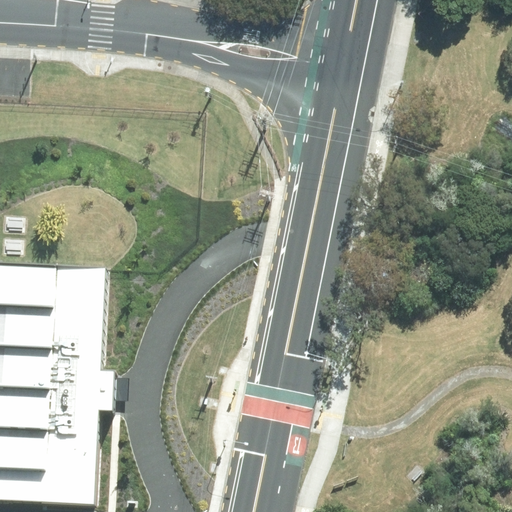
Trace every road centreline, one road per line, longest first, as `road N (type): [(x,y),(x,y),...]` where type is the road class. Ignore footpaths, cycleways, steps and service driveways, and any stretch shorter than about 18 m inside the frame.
road 1 (secondary): [(339,89),(253,511)]
road 2 (residential): [(119,28),(349,37)]
road 3 (residential): [(339,89),(255,74),(119,28)]
